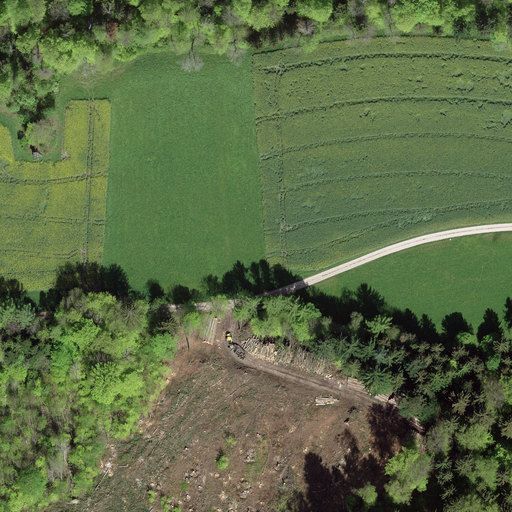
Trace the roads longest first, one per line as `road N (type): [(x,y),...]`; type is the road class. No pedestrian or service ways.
road 1 (track): [(511,226),(415,243),(261,299),(0,320)]
road 2 (track): [(234,302),(225,338),(252,363),(351,394),(511,470)]
